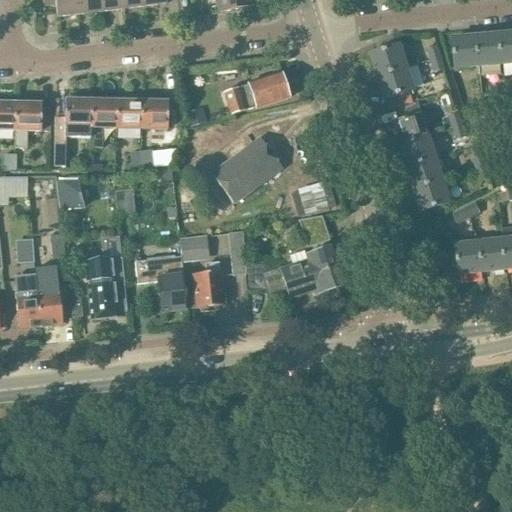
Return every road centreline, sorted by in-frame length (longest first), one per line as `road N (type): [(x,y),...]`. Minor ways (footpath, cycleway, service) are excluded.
road 1 (secondary): [(0,391),(402,347)]
road 2 (tertiary): [(312,30),(368,196),(402,347)]
road 3 (residential): [(312,30),(9,65)]
road 4 (residential): [(312,30),(511,9)]
road 5 (track): [(483,511),(435,377),(426,372)]
